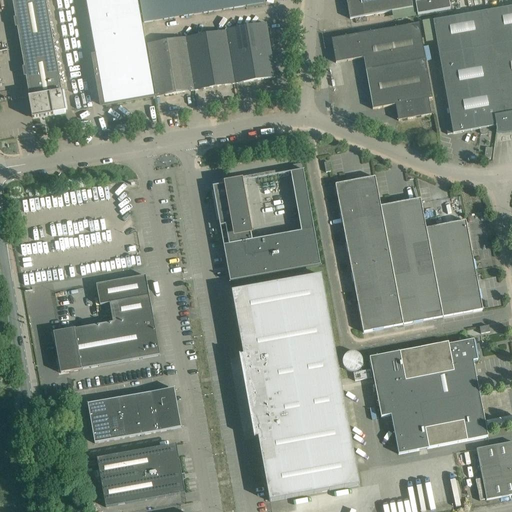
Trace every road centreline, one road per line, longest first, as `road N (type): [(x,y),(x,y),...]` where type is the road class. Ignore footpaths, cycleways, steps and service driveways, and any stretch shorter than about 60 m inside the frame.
road 1 (unclassified): [(251,511),(183,136)]
road 2 (unclassified): [(142,144),(209,511)]
road 3 (unknown): [(164,264),(31,291),(38,374),(57,379),(181,357)]
road 4 (tertiary): [(44,511),(0,240)]
road 5 (unclassified): [(305,116),(445,172),(495,175)]
road 6 (unclassified): [(0,170),(142,144)]
road 7 (unclassified): [(183,136),(305,116)]
